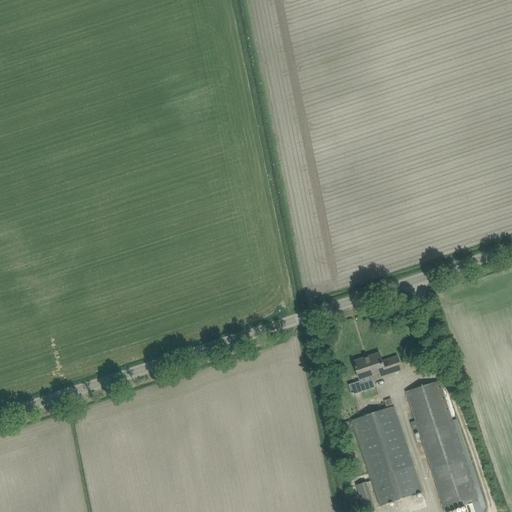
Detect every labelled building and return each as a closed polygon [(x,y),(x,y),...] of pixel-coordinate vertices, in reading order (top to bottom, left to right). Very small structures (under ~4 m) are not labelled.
[(361,382),(350,386),(353,395),(365,391),(375,388),(371,377),(385,372),(386,376),(402,371),(401,367),(398,357),(383,362),(380,353),(354,362),(357,372),(360,380),(361,382)] [(444,511),(447,511),(466,506),(467,511),(482,511),(482,510),(486,509),(457,419),(453,421),(440,381),(406,392),(415,421),(411,423),(413,430),(417,428),(444,511)] [(384,401),(386,407),(393,405),(391,398),(384,401)] [(423,492),(395,406),(351,420),(380,506),(423,492)] [(340,424),(342,430),(352,427),(350,421),(340,424)] [(370,511),(376,510),(367,482),(356,486),(364,511),(370,511)]
